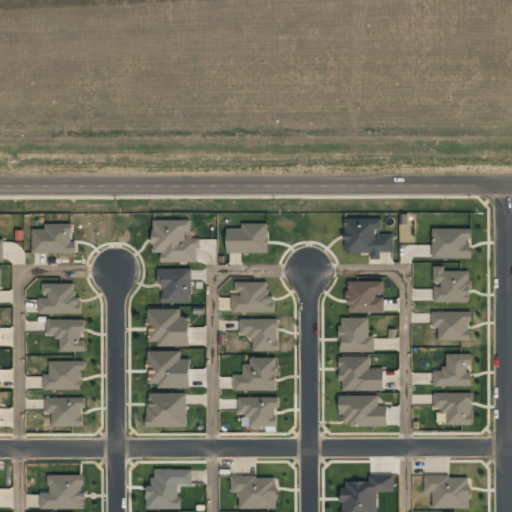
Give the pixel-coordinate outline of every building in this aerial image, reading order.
[(382,218),(345,219),(346,254),(370,253),(370,259),(381,259),(381,253),(394,252),(393,233),(382,233),(382,218)] [(198,263),(199,238),(192,238),(192,220),(153,220),(153,253),(161,253),(161,263),(198,263)] [(32,253),(77,254),(77,243),(72,243),(72,224),(45,223),(45,229),(33,229),(32,253)] [(268,223),(243,224),(243,229),(227,229),(227,253),(269,253),(268,223)] [(471,228),(432,229),(432,258),(471,258),(471,228)] [(434,303),(470,302),(470,271),(444,271),(444,266),(433,266),(433,285),(434,285),(434,303)] [(192,269),(161,268),(161,303),(191,303),(192,269)] [(348,313),(384,312),(383,281),(347,282),(348,313)] [(274,312),(274,296),(268,296),(268,282),(235,282),(235,294),(231,294),(232,313),(274,312)] [(82,314),(81,298),(76,298),(75,283),(43,284),(43,296),(39,296),(39,314),(82,314)] [(190,346),(190,317),(181,316),(181,309),(148,309),(148,342),(158,342),(158,346),(190,346)] [(470,312),(432,311),(431,328),(438,328),(438,340),(470,341),(470,312)] [(374,352),(374,336),(369,336),(369,318),(340,318),(340,352),(374,352)] [(279,351),(278,319),(240,319),(240,335),(252,335),(253,351),(279,351)] [(83,320),(47,320),(47,335),(58,335),(58,352),(85,352),(85,341),(83,341),(83,320)] [(181,351),(148,351),(148,384),(158,384),(158,388),(190,388),(190,359),(181,359),(181,351)] [(472,386),(472,373),(466,373),(466,365),(471,365),(471,354),(446,354),(446,369),(433,369),(434,386),(472,386)] [(234,375),(234,390),(277,391),(278,358),(251,357),(251,365),(243,364),(243,375),(234,375)] [(384,391),(384,368),(370,368),(370,357),(339,357),(339,382),(343,382),(343,390),(384,391)] [(49,361),(49,374),(43,374),(43,390),(82,389),(81,370),(85,370),(85,361),(49,361)] [(186,426),(186,393),(147,393),(147,426),(186,426)] [(378,395),(339,396),(340,415),(345,415),(345,427),(388,426),(387,406),(378,406),(378,395)] [(279,397),(239,397),(239,413),(248,413),(248,427),(276,427),(276,406),(279,406),(279,397)] [(52,426),(84,426),(84,398),(52,398),(52,426)] [(450,413),(450,423),(469,423),(469,413),(450,413)] [(179,509),(180,485),(192,485),(193,470),(153,469),(153,486),(147,485),(147,509),(179,509)] [(41,509),(84,509),(85,475),(49,475),(48,493),(41,492),(41,509)] [(433,509),(470,508),(469,475),(424,477),(425,493),(432,492),(433,509)] [(239,509),(277,508),(276,476),(231,477),(231,493),(239,493),(239,509)] [(394,492),(394,476),(369,476),(369,482),(342,481),(342,511),(376,511),(377,492),(394,492)]
